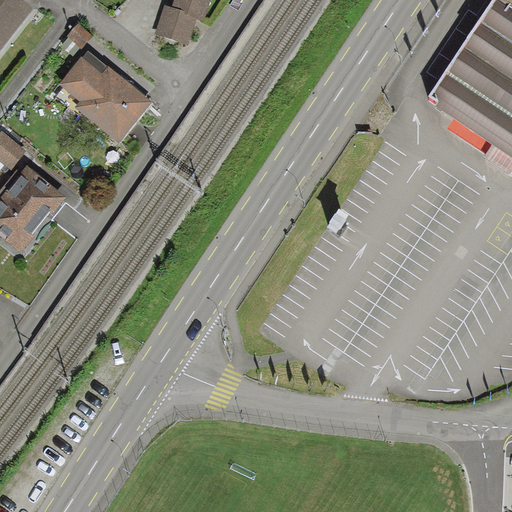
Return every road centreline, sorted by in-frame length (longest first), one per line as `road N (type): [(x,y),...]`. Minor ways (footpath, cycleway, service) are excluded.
road 1 (primary): [(159,357),(399,0)]
road 2 (residential): [(0,367),(190,93)]
road 3 (residential): [(159,357),(230,398),(479,427)]
road 4 (primary): [(60,511),(159,357)]
road 5 (residential): [(59,0),(190,93)]
